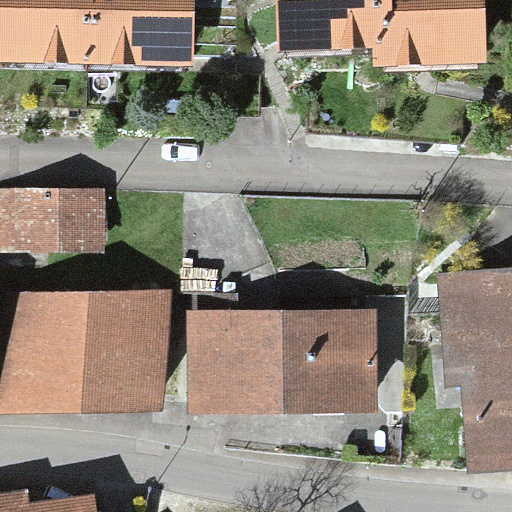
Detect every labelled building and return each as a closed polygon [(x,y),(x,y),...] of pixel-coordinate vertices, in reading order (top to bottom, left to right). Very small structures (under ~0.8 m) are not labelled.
[(185,0),(0,0),(0,57),(185,61),(185,0)] [(277,0),(278,46),(389,45),(389,70),(479,69),(478,0),(277,0)] [(100,196),(0,194),(0,247),(99,249),(100,196)] [(511,274),(440,282),(450,379),(464,377),(473,464),(511,459),(511,274)] [(164,297),(0,297),(0,407),(164,407),(164,297)] [(372,321),(185,318),(184,409),(371,412),(372,321)] [(20,496),(0,498),(0,511),(92,511),(91,501),(22,511),(20,496)]
